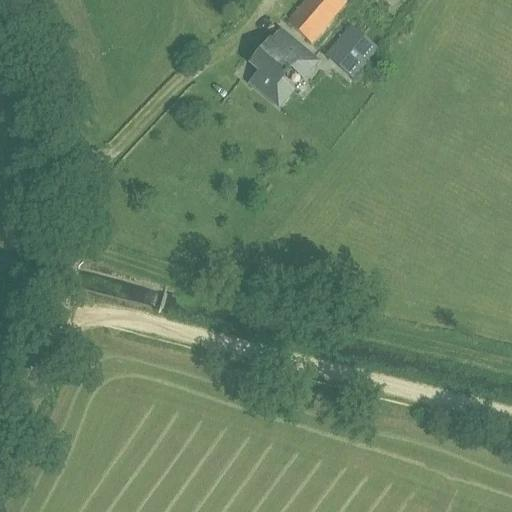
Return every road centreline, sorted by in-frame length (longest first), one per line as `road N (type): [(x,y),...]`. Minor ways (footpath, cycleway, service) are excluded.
road 1 (unclassified): [(0,454),(47,348),(80,204),(79,161),(29,0)]
road 2 (track): [(511,418),(58,307)]
road 3 (track): [(74,243),(221,293),(511,365)]
